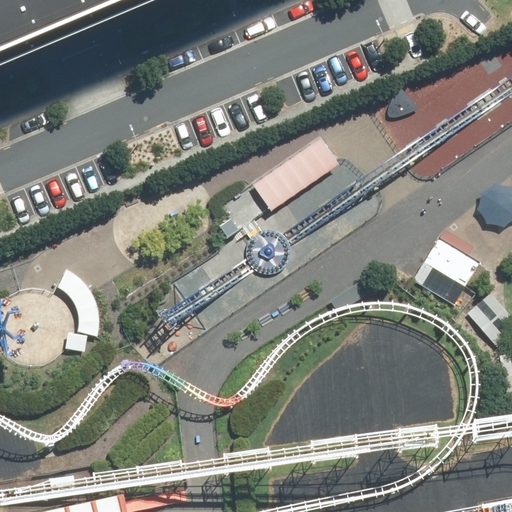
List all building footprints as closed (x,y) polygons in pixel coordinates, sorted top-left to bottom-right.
[(0,0),(0,41),(51,21),(65,15),(80,8),(100,0),(0,0)] [(341,162),(320,133),(249,185),(270,214),(341,162)] [(255,221),(246,208),(220,226),(229,239),(255,221)] [(493,271),(440,241),(418,279),(471,310),(493,271)] [(66,270),(55,291),(62,298),(68,305),(71,314),(73,324),(71,336),(66,347),(96,351),(100,331),(101,313),(91,288),(78,275),(66,270)] [(511,316),(508,311),(491,292),(471,310),(491,334),(511,316)] [(123,493),(39,511),(127,511),(125,501),(123,493)]
